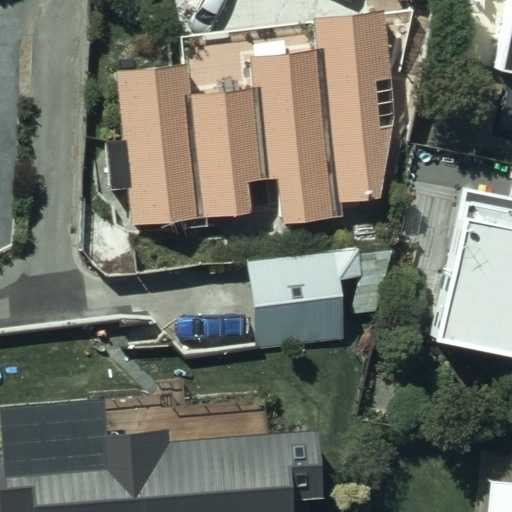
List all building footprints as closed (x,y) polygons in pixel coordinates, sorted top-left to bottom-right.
[(511,0),(510,0),(498,68),(511,70),(511,0)] [(390,208),(376,29),(305,37),(309,67),(245,75),(249,106),(185,113),(182,81),(112,89),(129,235),(245,221),(242,195),(274,192),(279,233),(326,228),(325,216),(390,208)] [(511,202),(460,192),(430,350),(511,365),(511,202)] [(339,340),(329,268),(244,275),(251,350),(339,340)] [(286,511),(286,508),(319,506),(314,445),(165,456),(165,445),(93,450),(90,407),(25,412),(30,478),(0,480),(0,511),(286,511)]
